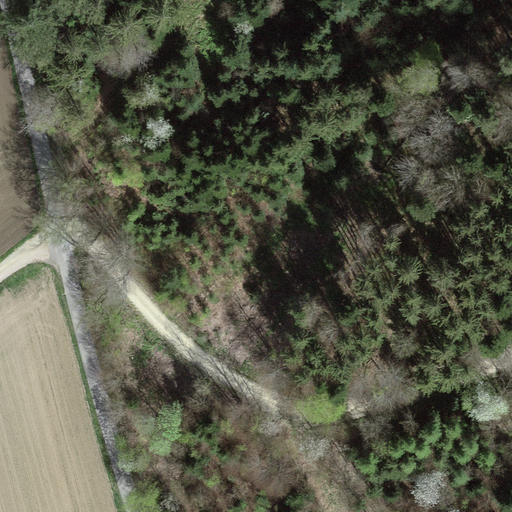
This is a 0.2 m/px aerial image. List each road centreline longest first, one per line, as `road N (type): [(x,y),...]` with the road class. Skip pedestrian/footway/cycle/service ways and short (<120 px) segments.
road 1 (unclassified): [(129,511),(6,0)]
road 2 (track): [(58,234),(253,392),(328,414),(511,365)]
